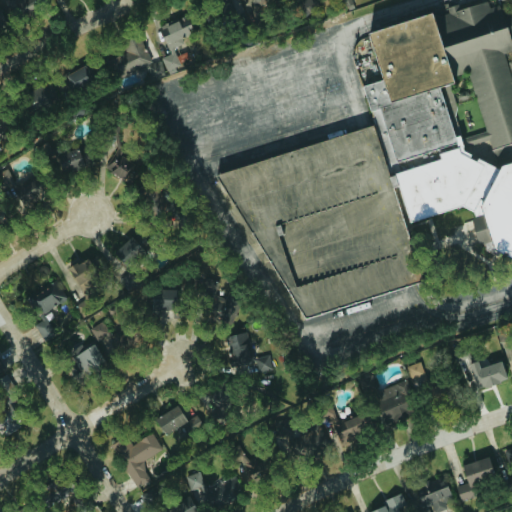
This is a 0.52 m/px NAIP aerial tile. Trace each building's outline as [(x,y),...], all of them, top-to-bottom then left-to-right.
[(34,0),(7,0),(2,2),(9,19),(31,9),(28,3),(34,0)] [(216,174),(374,124),(362,85),(383,78),(368,31),(433,12),(434,16),(483,0),(487,0),(490,6),(499,3),(511,45),(511,257),(500,251),(498,255),(486,249),(473,210),(462,204),(405,223),(424,280),(420,281),(410,284),(306,318),(216,174)] [(274,1),(274,0),(246,0),(249,8),(274,1)] [(157,26),(166,55),(159,58),(163,69),(187,61),(184,52),(176,54),(172,43),(193,36),(187,16),(157,26)] [(138,37),(119,46),(122,53),(103,61),(112,80),(134,70),(140,84),(163,73),(158,61),(150,64),(138,37)] [(26,92),(30,108),(51,103),(47,87),(26,92)] [(87,169),(83,149),(55,154),(58,174),(87,169)] [(128,186),(140,170),(121,155),(109,172),(128,186)] [(0,170),(0,185),(10,180),(5,168),(0,170)] [(154,215),(167,210),(157,187),(144,193),(154,215)] [(140,250),(128,237),(110,253),(122,266),(140,250)] [(65,269),(84,303),(96,295),(89,283),(96,279),(84,258),(65,269)] [(25,296),(34,315),(65,301),(55,281),(25,296)] [(174,312),(175,289),(148,288),(147,311),(174,312)] [(234,320),(236,300),(209,298),(208,318),(234,320)] [(54,335),(44,318),(32,325),(41,342),(54,335)] [(105,334),(117,350),(125,344),(116,332),(111,336),(100,321),(88,330),(96,341),(105,334)] [(222,337),(229,368),(254,363),(256,372),(269,369),(266,359),(252,362),(246,332),(222,337)] [(82,378),(103,365),(91,344),(70,357),(82,378)] [(498,361),(477,369),(475,363),(461,368),(470,393),(505,381),(498,361)] [(356,378),(359,394),(375,391),(372,375),(356,378)] [(415,413),(407,381),(373,390),(381,422),(415,413)] [(0,437),(0,438),(21,425),(2,397),(0,398),(0,437)] [(328,443),(370,429),(364,413),(336,423),(329,405),(317,410),(328,443)] [(183,432),(199,425),(195,416),(182,421),(176,408),(153,418),(160,435),(180,426),(183,432)] [(328,446),(317,425),(287,442),(294,454),(301,451),(305,459),(328,446)] [(135,488),(149,481),(139,462),(160,451),(150,433),(115,452),(135,488)] [(511,448),(503,451),(511,476),(511,448)] [(267,474),(261,460),(252,464),(246,452),(232,458),(245,485),(267,474)] [(459,467),(465,484),(454,487),(459,502),(478,495),(475,485),(491,480),(490,476),(503,472),(497,454),(459,467)] [(203,489),(197,472),(183,478),(196,511),(238,496),(231,479),(203,489)] [(441,478),(412,487),(419,511),(440,511),(451,508),(441,478)] [(137,496),(144,509),(159,502),(153,489),(137,496)] [(367,511),(407,511),(400,493),(381,501),(383,506),(367,511)] [(158,509),(159,511),(192,511),(191,502),(158,509)]
